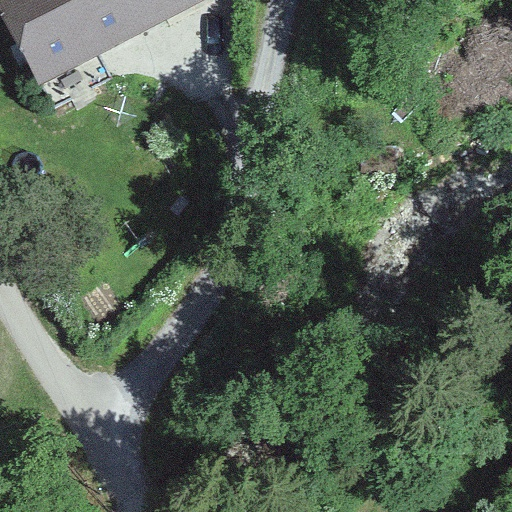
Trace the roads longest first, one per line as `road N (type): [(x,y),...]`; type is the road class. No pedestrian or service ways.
road 1 (track): [(98,427),(180,341),(239,198),(282,0)]
road 2 (unclassified): [(139,511),(98,427),(0,283)]
